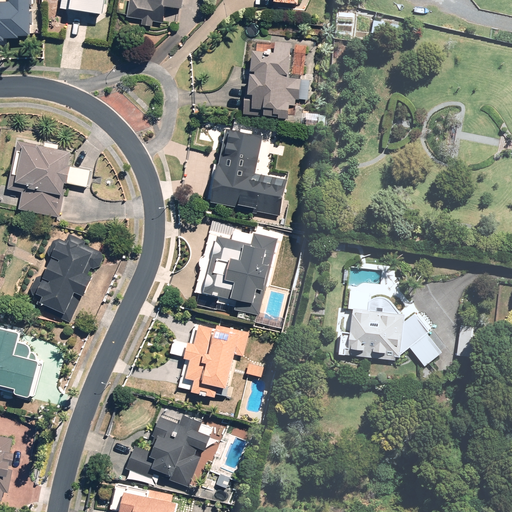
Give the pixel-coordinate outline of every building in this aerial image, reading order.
[(29,39),(29,0),(9,0),(9,4),(0,3),(0,44),(3,45),(3,41),(18,42),(18,39),(29,39)] [(103,16),(105,0),(70,0),(69,11),(103,16)] [(128,0),(126,18),(142,20),(141,27),(152,28),(153,21),(173,24),(175,9),(183,10),(184,0),(128,0)] [(271,52),(250,51),(248,87),(246,87),(244,115),(278,118),(278,120),(288,121),(289,106),(299,107),(301,80),(288,79),(291,45),(275,44),(274,55),(271,54),(271,52)] [(255,176),(262,137),(225,130),(211,203),(279,216),(286,182),(255,176)] [(72,154),(16,143),(7,190),(22,193),(19,211),(60,219),(72,154)] [(37,298),(43,310),(70,324),(104,256),(85,246),(86,243),(69,234),(65,243),(56,239),(47,256),(59,262),(58,265),(51,261),(43,277),(39,278),(35,280),(32,287),(33,293),(37,298)] [(275,256),(278,240),(254,235),(252,246),(217,239),(205,296),(217,298),(216,302),(235,306),(234,311),(258,317),(268,268),(263,267),(266,254),(275,256)] [(369,305),(354,304),(348,351),(395,356),(395,353),(400,353),(412,345),(426,362),(443,350),(428,331),(430,329),(416,311),(405,318),(406,311),(402,310),(394,299),(389,295),(383,294),(377,294),(370,298),(369,305)] [(462,324),(459,352),(480,355),(484,327),(462,324)] [(238,356),(244,358),(249,334),(217,327),(216,332),(199,329),(195,346),(188,345),(185,361),(191,362),(187,380),(194,382),(191,393),(214,398),(216,389),(231,392),(238,356)] [(0,392),(34,400),(42,363),(37,363),(36,359),(35,357),(33,354),(30,353),(30,351),(29,348),(16,344),(19,335),(0,329),(0,392)] [(263,366),(248,363),(246,374),(261,377),(263,366)] [(146,454),(132,448),(124,467),(154,481),(156,476),(185,489),(200,456),(195,454),(197,449),(205,452),(211,438),(194,430),(198,422),(181,415),(177,425),(157,416),(149,435),(154,437),(146,454)] [(0,492),(6,493),(9,479),(0,476),(2,464),(7,465),(10,453),(7,452),(9,440),(0,437),(0,492)] [(175,511),(177,503),(123,492),(119,511),(175,511)]
